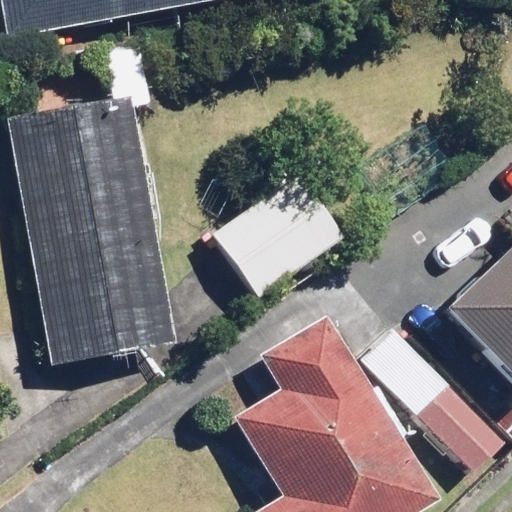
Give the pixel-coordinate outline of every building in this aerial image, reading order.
[(0,0),(0,41),(246,0),(0,0)] [(155,360),(136,244),(156,241),(124,47),(83,54),(92,108),(0,123),(0,164),(35,380),(155,360)] [(434,168),(409,133),(349,178),(374,213),(434,168)] [(320,248),(277,186),(196,242),(240,304),(320,248)] [(511,228),(391,341),(383,332),(351,362),(461,480),(496,448),(502,455),(511,446),(511,228)] [(411,511),(413,511),(417,508),(382,451),(389,446),(357,395),(352,399),(308,327),(240,369),(261,403),(215,432),(262,509),(256,511),(411,511)]
